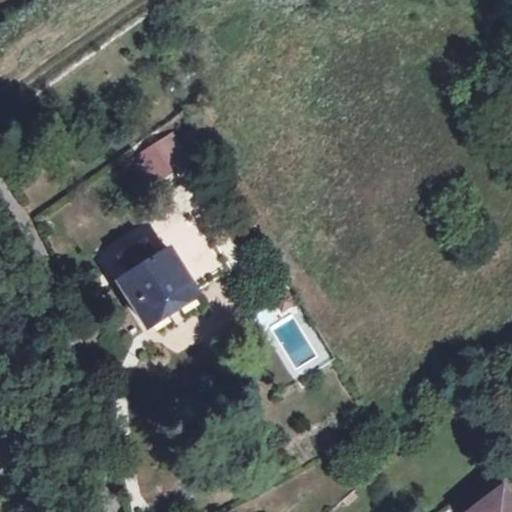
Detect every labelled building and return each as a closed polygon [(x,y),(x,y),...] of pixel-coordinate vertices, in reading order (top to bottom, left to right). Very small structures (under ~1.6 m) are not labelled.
[(172,136),(163,142),(179,166),(187,161),(172,136)] [(162,176),(179,166),(163,142),(147,152),(162,176)] [(150,184),(162,176),(147,152),(135,160),(150,184)] [(195,294),(197,292),(193,285),(222,266),(190,215),(147,242),(145,238),(117,255),(122,262),(112,268),(120,280),(118,281),(147,325),(150,323),(157,325),(165,320),(167,313),(178,306),(185,308),(193,302),(195,294)] [(286,291),(274,299),(282,310),(293,303),(286,291)] [(511,511),(511,503),(511,504),(499,488),(468,511),(511,511)]
